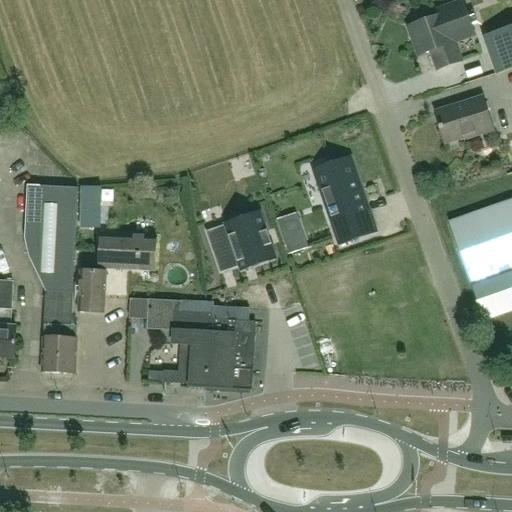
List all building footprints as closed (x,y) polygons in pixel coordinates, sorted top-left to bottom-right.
[(462,0),(433,10),(436,18),(407,29),(418,57),(430,52),(437,71),(460,62),(454,46),(476,38),(463,0),(462,0)] [(511,70),(511,26),(482,37),(496,76),(511,70)] [(483,98),(435,113),(440,130),(441,130),(446,144),(466,137),(467,140),(493,131),(483,98)] [(261,165),(271,201),(299,194),(288,157),(261,165)] [(329,165),(314,170),(318,182),(318,183),(325,201),(325,203),(325,202),(330,216),(330,218),(339,244),(340,245),(341,245),(358,239),(359,239),(376,233),(377,233),(377,231),(367,203),(367,202),(366,202),(351,159),(352,159),(351,157),(350,158),(329,165)] [(47,293),(73,294),(79,190),(29,187),(26,239),(30,257),(47,293)] [(101,229),(102,188),(81,187),(80,229),(101,229)] [(511,201),(449,223),(484,322),(511,311),(511,201)] [(242,270),(276,259),(260,213),(227,224),(227,225),(208,232),(221,272),(241,266),(242,270)] [(309,248),(303,231),(283,238),(289,255),(309,248)] [(155,237),(101,235),(99,269),(154,272),(155,237)] [(106,274),(80,273),(78,312),(104,314),(106,274)] [(335,281),(293,294),(301,319),(342,307),(335,281)] [(0,358),(15,360),(17,329),(10,329),(14,283),(0,282),(0,358)] [(43,338),(41,373),(75,375),(77,340),(76,340),(77,327),(71,327),(73,294),(47,293),(44,338),(43,338)] [(147,330),(174,331),(173,344),(182,345),(181,353),(192,353),(190,388),(252,391),(256,323),(250,323),(250,310),(210,307),(210,303),(131,300),(130,318),(148,319),(147,330)]
